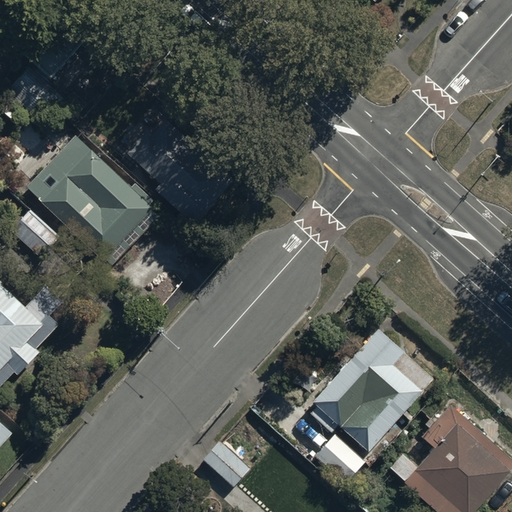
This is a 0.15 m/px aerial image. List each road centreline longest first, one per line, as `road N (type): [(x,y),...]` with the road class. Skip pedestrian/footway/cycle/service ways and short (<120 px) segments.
road 1 (residential): [(64,511),(378,160)]
road 2 (secondary): [(203,0),(378,160)]
road 3 (residential): [(378,160),(511,15)]
road 4 (secondary): [(378,160),(511,277)]
